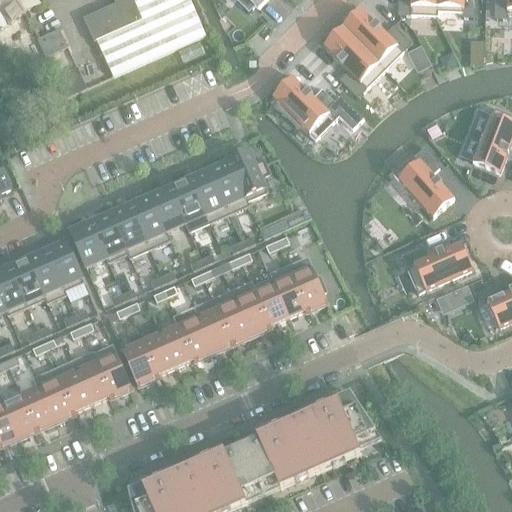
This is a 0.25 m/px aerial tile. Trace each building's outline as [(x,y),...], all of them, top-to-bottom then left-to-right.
[(0,0),(0,29),(4,30),(15,23),(38,7),(33,0),(0,0)] [(85,22),(95,45),(112,81),(207,38),(190,0),(113,0),(117,8),(107,12),(85,22)] [(246,0),(240,0),(237,3),(243,10),(249,16),(256,10),(246,0)] [(246,0),(256,10),(259,13),(271,0),(246,0)] [(399,0),(399,19),(437,21),(438,0),(399,0)] [(438,0),(437,21),(439,21),(439,16),(463,17),(463,21),(476,22),(476,0),(438,0)] [(511,0),(496,0),(495,23),(508,23),(509,18),(511,18),(511,0)] [(363,15),(345,34),(386,75),(413,47),(395,29),(386,38),(381,33),(382,32),(377,27),(376,28),(363,15)] [(68,49),(60,33),(38,43),(45,60),(68,49)] [(345,34),(326,52),(339,65),(338,66),(343,71),(344,70),(349,75),(340,84),(358,102),(386,75),(345,34)] [(179,55),(184,66),(205,56),(200,45),(179,55)] [(78,70),(55,80),(65,101),(87,90),(78,70)] [(295,84),(275,104),(316,145),(340,121),(353,134),(364,123),(341,100),(335,106),(327,98),(323,93),(314,102),(313,101),(314,100),(309,95),(308,96),(295,84)] [(479,115),(461,160),(475,165),(474,167),(500,177),(507,160),(508,161),(511,154),(510,154),(511,147),(511,119),(495,113),(492,120),(479,115)] [(425,152),(394,179),(433,222),(454,203),(442,190),(443,189),(438,183),(437,184),(432,179),(442,171),(425,152)] [(250,157),(230,166),(248,206),(268,198),(262,182),(270,179),(264,164),(255,168),(250,157)] [(230,166),(210,175),(230,220),(250,211),(248,206),(230,166)] [(0,169),(0,208),(0,207),(0,205),(2,204),(0,199),(11,194),(0,169)] [(210,175),(190,184),(210,228),(230,220),(210,175)] [(190,184),(171,192),(186,228),(190,237),(210,228),(190,184)] [(171,192),(151,201),(167,237),(186,228),(171,192)] [(151,201),(131,210),(151,255),(171,246),(167,237),(151,201)] [(131,210),(111,219),(129,259),(128,259),(130,264),(151,255),(131,210)] [(111,219),(92,227),(107,263),(109,268),(128,259),(129,259),(111,219)] [(92,227),(71,236),(87,272),(107,263),(92,227)] [(274,240),(285,235),(281,228),(270,233),(274,240)] [(252,241),(241,246),(245,253),(256,248),(252,241)] [(287,241),(277,246),(280,253),(290,248),(287,241)] [(245,253),(241,246),(230,251),(233,258),(245,253)] [(280,253),(277,246),(266,250),(270,257),(280,253)] [(67,247),(47,256),(65,296),(66,295),(85,287),(67,247)] [(425,250),(402,260),(419,298),(472,274),(460,248),(444,256),(443,254),(436,257),(437,259),(430,262),(425,250)] [(47,256),(29,264),(46,304),(47,309),(68,300),(66,295),(65,296),(47,256)] [(213,258),(202,263),(205,271),(216,266),(213,258)] [(250,258),(239,262),(242,269),(253,265),(250,258)] [(242,269),(239,262),(229,267),(232,274),(242,269)] [(205,271),(202,263),(191,268),(194,276),(205,271)] [(308,263),(288,272),(307,315),(314,311),(316,311),(316,313),(328,309),(323,298),(327,296),(321,281),(317,283),(308,263)] [(29,264),(10,272),(28,312),(46,304),(29,264)] [(10,272),(0,276),(0,301),(6,316),(8,321),(28,312),(10,272)] [(272,284),(271,284),(289,323),(307,315),(288,272),(287,272),(291,281),(274,288),(272,284)] [(212,274),(202,279),(205,286),(215,281),(212,274)] [(173,276),(162,281),(165,288),(177,283),(173,276)] [(205,286),(202,279),(192,283),(195,290),(205,286)] [(165,288),(162,281),(151,285),(154,293),(165,288)] [(252,288),(251,288),(270,331),(289,323),(271,284),(254,292),(252,288)] [(251,288),(232,296),(252,342),(262,337),(262,335),(270,331),(251,288)] [(499,288),(476,298),(481,310),(478,312),(488,333),(499,328),(501,332),(511,326),(511,294),(510,295),(510,296),(504,299),(499,288)] [(175,291),(165,295),(168,302),(178,298),(175,291)] [(134,293),(123,298),(126,305),(137,301),(134,293)] [(168,302),(165,295),(154,300),(158,307),(168,302)] [(232,296),(213,305),(233,348),(241,344),(242,346),(252,342),(232,296)] [(126,305),(123,298),(112,303),(115,310),(126,305)] [(213,305),(195,313),(215,358),(225,354),(224,352),(233,348),(213,305)] [(138,307),(127,312),(130,319),(141,314),(138,307)] [(130,319),(127,312),(117,316),(120,323),(130,319)] [(195,313),(176,321),(195,364),(204,361),(205,363),(215,358),(195,313)] [(86,314),(75,319),(79,326),(90,322),(86,314)] [(79,326),(75,319),(64,324),(67,331),(79,326)] [(179,330),(161,338),(177,373),(195,364),(176,321),(175,321),(179,330)] [(91,327),(81,332),(84,339),(95,335),(91,327)] [(49,330),(38,335),(41,343),(52,338),(49,330)] [(84,339),(81,332),(71,337),(74,344),(84,339)] [(41,343),(38,335),(27,340),(30,348),(41,343)] [(161,338),(143,346),(158,381),(177,373),(161,338)] [(54,344),(44,348),(47,356),(57,351),(54,344)] [(123,355),(139,392),(150,387),(150,384),(158,381),(143,346),(123,355)] [(11,347),(0,351),(4,359),(15,354),(11,347)] [(47,356),(44,348),(33,353),(37,360),(47,356)] [(92,358),(74,366),(93,409),(111,401),(92,358)] [(93,358),(92,358),(111,401),(120,398),(121,400),(132,395),(116,358),(97,366),(93,358)] [(17,360),(6,365),(10,372),(20,368),(17,360)] [(0,376),(10,372),(6,365),(0,367),(0,376)] [(74,366),(55,374),(74,418),(93,409),(74,366)] [(55,374),(36,383),(56,428),(67,424),(66,421),(74,418),(55,374)] [(40,392),(22,400),(37,434),(45,431),(46,433),(56,428),(36,383),(40,392)] [(0,399),(0,398),(0,401),(19,445),(29,440),(28,438),(37,434),(22,400),(4,408),(0,399)] [(165,480),(129,496),(133,511),(225,511),(229,511),(239,511),(247,509),(243,500),(277,485),(281,493),(297,487),(295,482),(307,476),(309,481),(334,471),(332,466),(344,461),(345,465),(361,458),(357,450),(379,440),(351,398),(316,414),(318,419),(302,427),(299,421),(288,426),(291,432),(286,434),(283,428),(258,439),(260,445),(225,460),(223,454),(197,466),(200,472),(195,474),(192,468),(181,473),(184,479),(167,486),(165,480)] [(0,401),(0,450),(8,447),(9,449),(19,445),(0,401)]
